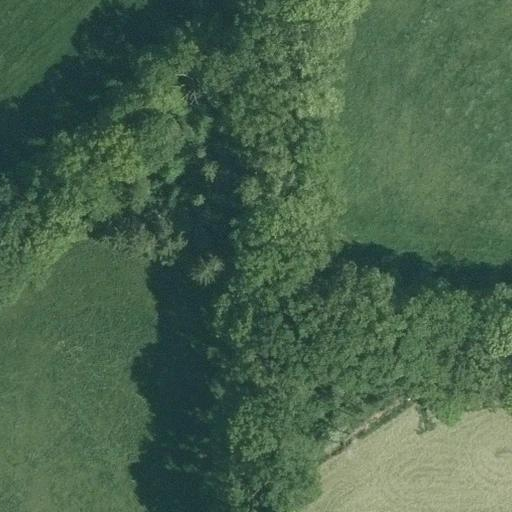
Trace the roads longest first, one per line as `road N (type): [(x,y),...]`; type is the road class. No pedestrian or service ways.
road 1 (track): [(0,260),(284,0)]
road 2 (track): [(269,291),(511,327)]
